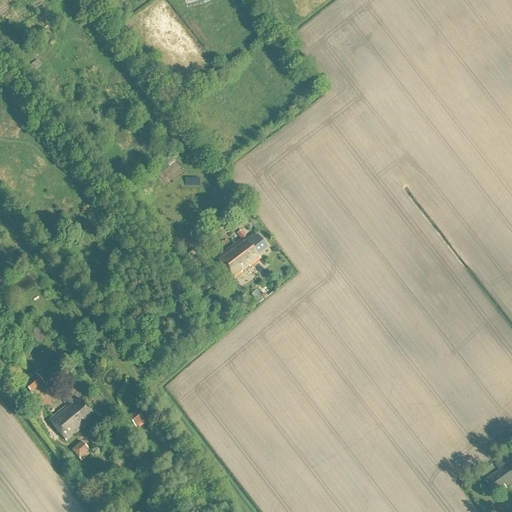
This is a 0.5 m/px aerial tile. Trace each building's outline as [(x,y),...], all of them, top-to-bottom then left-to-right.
[(36,61),(28,66),(32,71),(39,66),(36,61)] [(244,237),(241,232),(237,235),(241,240),(216,259),(232,280),(263,256),(260,251),(264,248),(258,240),(257,242),(252,236),(245,241),(243,238),(244,237)] [(35,373),(22,384),(30,395),(44,384),(35,373)] [(68,405),(61,412),(63,414),(62,414),(67,419),(71,415),(83,428),(91,421),(89,418),(93,415),(81,401),(78,403),(75,400),(72,403),(65,395),(62,398),(68,405)] [(139,407),(126,417),(134,427),(147,417),(139,407)] [(63,414),(61,412),(49,422),(66,442),(83,428),(71,415),(67,419),(62,414),(63,414)] [(81,442),(71,451),(81,462),(91,453),(81,442)] [(511,482),(511,464),(509,466),(507,463),(485,481),(494,493),(496,491),(500,494),(507,489),(506,487),(511,482)]
